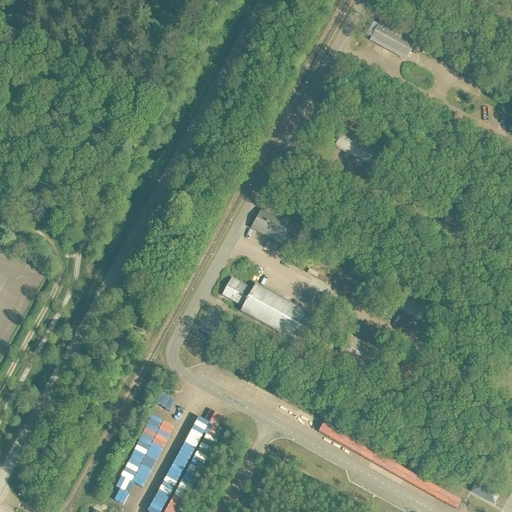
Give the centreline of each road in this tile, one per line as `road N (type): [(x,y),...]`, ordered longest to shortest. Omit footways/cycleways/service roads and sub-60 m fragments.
road 1 (tertiary): [(0,481),(266,0)]
road 2 (track): [(0,389),(57,283),(59,259)]
